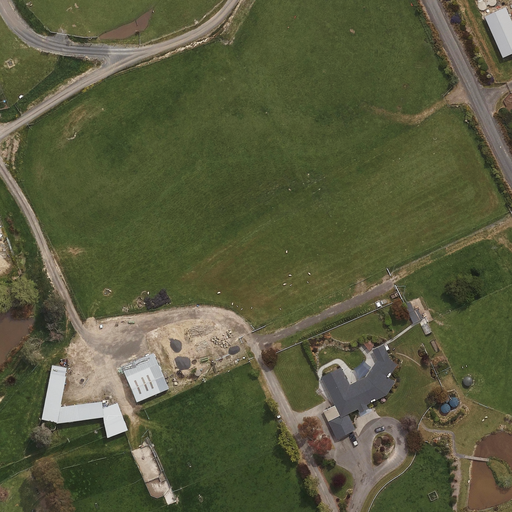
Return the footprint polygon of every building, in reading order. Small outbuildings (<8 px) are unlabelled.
[(511,52),(511,20),(506,6),(485,15),(503,56),(511,52)] [(415,310),(411,301),(405,304),(414,322),(423,318),(418,308),(415,310)] [(192,370),(198,367),(210,363),(195,327),(162,340),(175,371),(180,368),(182,374),(192,370)] [(396,365),(383,344),(372,350),(378,359),(370,371),(367,377),(349,385),(341,367),(322,377),(336,405),(324,411),(337,438),(356,429),(348,413),(358,408),(362,416),(369,413),(365,405),(387,394),(395,381),(389,377),(396,365)] [(167,389),(153,354),(121,367),(135,402),(167,389)] [(102,408),(101,402),(59,407),(66,368),(51,365),(40,420),(55,423),(55,424),(102,418),(106,438),(127,430),(118,404),(102,408)] [(259,400),(249,379),(235,385),(245,406),(259,400)]
